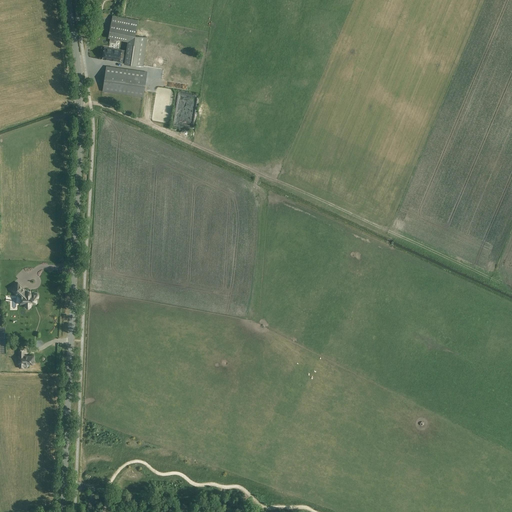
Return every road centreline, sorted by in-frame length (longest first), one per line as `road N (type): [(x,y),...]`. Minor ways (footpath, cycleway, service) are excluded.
road 1 (secondary): [(63,511),(78,66)]
road 2 (track): [(90,102),(487,278)]
road 3 (track): [(103,511),(112,476),(139,461),(195,485),(238,486),(269,509),(305,505),(315,511)]
